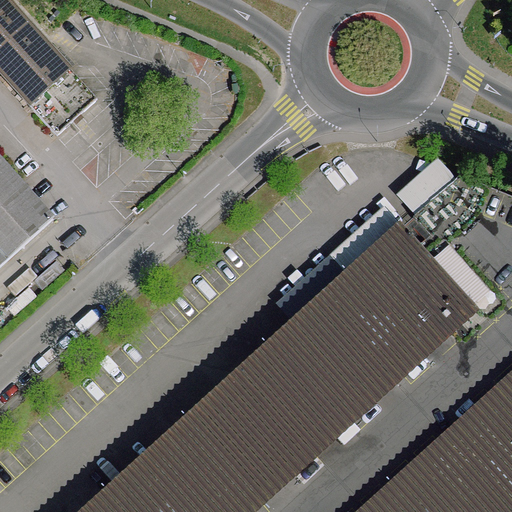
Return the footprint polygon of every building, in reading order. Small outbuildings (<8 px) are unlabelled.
[(13,0),(0,0),(0,68),(38,110),(79,73),(13,0)] [(0,277),(63,221),(0,150),(0,277)] [(438,164),(396,198),(412,217),(454,183),(438,164)] [(477,311),(395,224),(74,511),(256,511),(451,334),(477,311)] [(511,372),(469,412),(509,454),(511,451),(511,372)] [(511,511),(511,451),(509,454),(469,412),(356,511),(511,511)]
